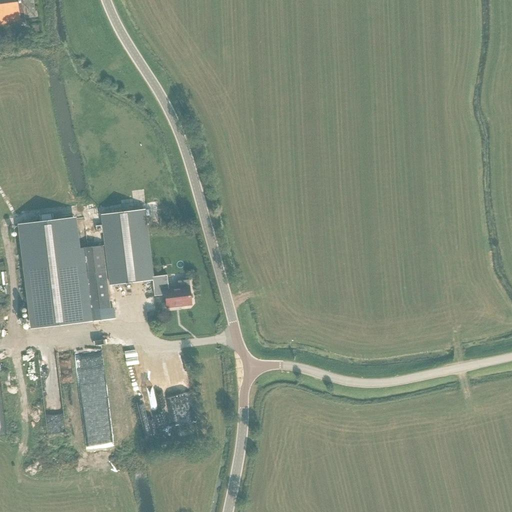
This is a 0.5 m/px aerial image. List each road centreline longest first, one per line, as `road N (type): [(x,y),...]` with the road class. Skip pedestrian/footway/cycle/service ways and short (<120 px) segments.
road 1 (tertiary): [(249,369),(181,141),(105,0)]
road 2 (tertiary): [(249,369),(294,366),(376,383),(511,357)]
road 3 (tertiary): [(227,511),(249,369)]
